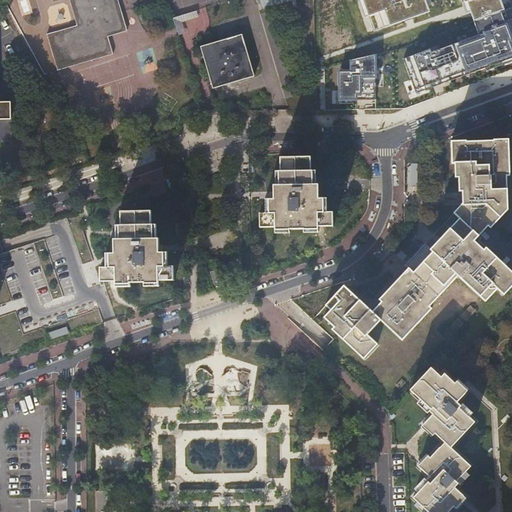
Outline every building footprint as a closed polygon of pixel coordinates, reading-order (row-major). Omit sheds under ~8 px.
[(112,54),(107,36),(102,19),(121,13),(116,0),(68,0),(77,26),(46,35),(56,71),(112,54)] [(363,0),(373,37),(397,31),(394,18),(426,10),(423,0),(363,0)] [(186,34),(184,23),(207,17),(205,9),(172,17),(177,36),(186,34)] [(439,46),(404,59),(417,93),(511,58),(511,28),(505,9),(474,21),(479,34),(440,49),(439,46)] [(102,19),(107,36),(125,30),(121,13),(102,19)] [(43,27),(45,34),(54,32),(52,25),(43,27)] [(111,37),(114,48),(130,44),(127,33),(111,37)] [(199,46),(212,88),(253,76),(241,34),(199,46)] [(351,72),(339,72),(340,101),(376,100),(375,55),(351,60),(351,72)] [(0,118),(10,119),(9,102),(0,102),(0,118)] [(508,140),(451,143),(451,164),(455,164),(455,178),(458,178),(459,192),(462,192),(462,205),(376,295),(369,289),(358,299),(344,286),(326,303),(331,308),(324,315),(334,325),(332,327),(362,356),(376,343),(366,333),(380,318),(401,338),(431,309),(429,306),(457,276),(485,301),(497,289),(503,295),(511,285),(511,271),(485,248),(483,250),(474,241),(487,226),(490,228),(507,210),(506,176),(509,176),(508,140)] [(288,229),(302,229),(316,229),(316,227),(332,227),(332,212),(326,212),(322,212),(322,199),(318,199),(318,185),(316,185),(312,185),(312,171),(310,171),(310,157),(281,158),(281,171),(279,171),(279,186),(276,186),(273,186),(273,199),(269,199),(269,213),(265,213),(259,213),(259,228),(275,228),(275,229),(288,229)] [(161,239),(159,239),(155,239),(155,225),(153,224),(153,211),(123,212),(123,225),(121,225),(122,239),(118,240),(115,240),(115,253),(112,253),(112,267),(108,267),(102,267),(102,282),(117,282),(117,283),(131,283),(145,283),(160,283),(160,281),(175,281),(175,266),(169,266),(165,266),(165,253),(161,253),(161,239)] [(224,268),(211,272),(215,286),(228,281),(224,268)] [(470,306),(462,315),(467,319),(475,310),(470,306)] [(321,320),(315,314),(312,317),(318,323),(321,320)] [(458,320),(451,327),(455,331),(462,324),(458,320)] [(46,335),(49,341),(70,334),(67,328),(46,335)] [(511,338),(509,339),(505,340),(501,343),(499,346),(498,351),(499,355),(500,359),(504,362),(507,363),(511,364),(511,363),(511,338)] [(431,365),(410,387),(430,405),(429,407),(433,411),(425,420),(444,439),(421,464),(430,473),(427,476),(429,478),(413,494),(432,511),(446,511),(463,493),(455,485),(459,481),(457,478),(470,464),(451,444),(474,419),(459,405),(461,403),(457,399),(464,390),(444,371),(442,375),(431,365)] [(397,383),(400,386),(405,381),(402,378),(397,383)]
